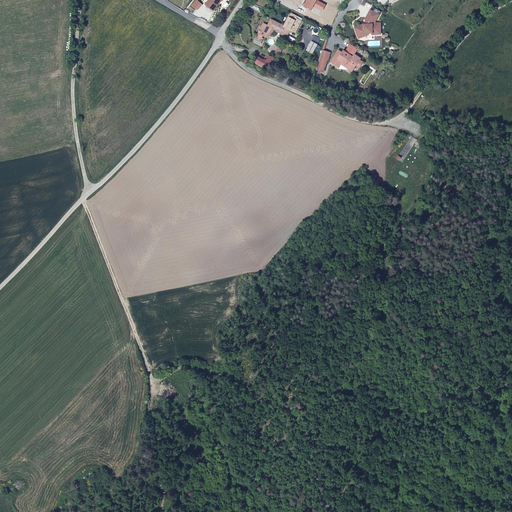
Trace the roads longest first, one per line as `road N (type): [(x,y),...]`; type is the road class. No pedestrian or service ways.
road 1 (unclassified): [(0,286),(111,174),(221,37)]
road 2 (track): [(219,41),(249,71),(341,113),(389,120),(437,141)]
road 3 (track): [(77,0),(73,94),(90,193)]
road 4 (track): [(389,120),(470,29),(509,0)]
